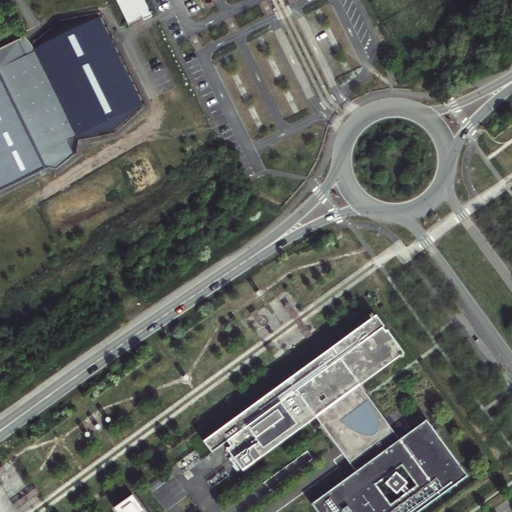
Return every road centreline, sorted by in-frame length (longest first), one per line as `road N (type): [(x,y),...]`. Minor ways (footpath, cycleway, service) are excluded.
road 1 (secondary): [(238,267),(47,396)]
road 2 (residential): [(390,213),(416,228),(511,361)]
road 3 (secondary): [(342,155),(325,190),(238,267)]
road 4 (secondary): [(238,267),(327,219),(376,210)]
road 5 (residential): [(511,284),(456,207),(446,171)]
